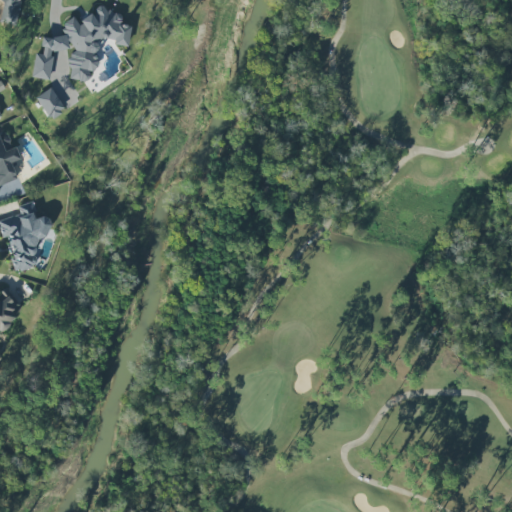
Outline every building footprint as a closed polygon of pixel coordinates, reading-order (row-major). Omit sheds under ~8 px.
[(0,14),(0,22),(12,25),(17,18),(20,0),(0,0),(2,3),(0,14)] [(66,20),(105,5),(127,25),(127,43),(116,49),(97,31),(84,43),(91,63),(85,86),(73,86),(67,65),(69,45),(66,20)] [(38,94),(45,120),(61,115),(54,90),(38,94)] [(0,134),(1,134),(15,156),(15,177),(0,184),(0,134)] [(43,218),(32,258),(31,268),(13,275),(0,227),(0,223),(15,217),(29,204),(43,218)] [(0,286),(0,342),(4,341),(14,310),(5,284),(0,286)]
